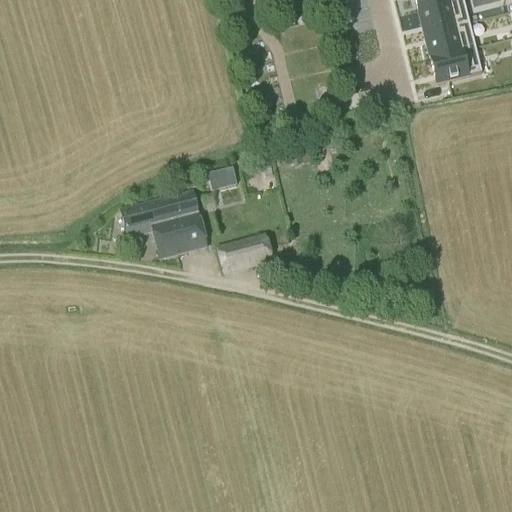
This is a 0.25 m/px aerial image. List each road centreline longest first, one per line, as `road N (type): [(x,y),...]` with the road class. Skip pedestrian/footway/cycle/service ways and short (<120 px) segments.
road 1 (track): [(511,365),(266,299),(56,263),(0,262)]
road 2 (unknown): [(252,0),(251,20),(280,59),(294,136)]
